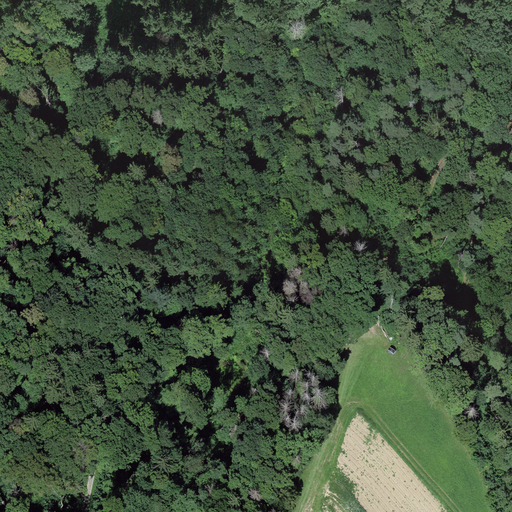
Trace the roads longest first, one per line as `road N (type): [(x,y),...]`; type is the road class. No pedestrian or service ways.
road 1 (track): [(234,0),(206,134),(169,205),(126,328),(84,511)]
road 2 (track): [(511,425),(468,321),(467,268),(504,151),(503,0)]
road 3 (track): [(505,134),(479,143),(449,170),(387,248),(369,306)]
road 4 (track): [(301,511),(369,306)]
